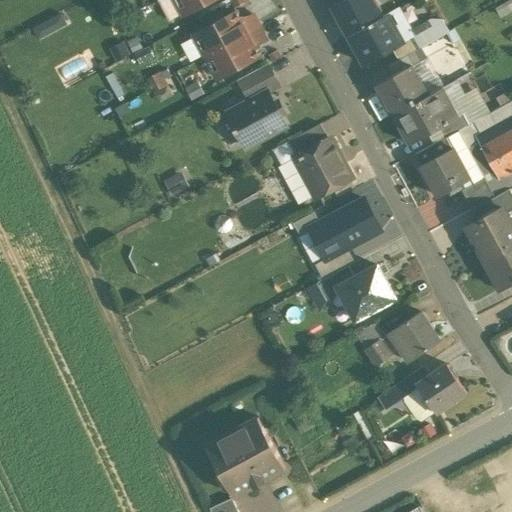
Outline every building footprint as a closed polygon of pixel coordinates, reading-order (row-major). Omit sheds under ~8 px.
[(176,0),(183,13),(208,0),(176,0)] [(344,0),(333,6),(349,36),(381,18),(371,0),(344,0)] [(237,13),(195,35),(206,56),(260,27),(254,15),(246,19),(239,18),(237,13)] [(406,42),(406,41),(390,13),(381,18),(349,36),(365,65),(393,49),(406,42)] [(393,49),(399,60),(418,50),(436,40),(440,38),(433,26),(406,41),(406,42),(393,49)] [(260,27),(206,56),(217,77),(259,55),(256,50),(259,44),(267,39),(260,27)] [(436,40),(418,50),(424,60),(425,61),(443,51),(436,40)] [(418,50),(399,60),(404,70),(412,65),(413,66),(424,60),(418,50)] [(389,66),(395,75),(404,70),(399,60),(389,66)] [(267,65),(242,78),(253,98),(267,91),(268,92),(279,86),(267,65)] [(395,75),(377,85),(393,115),(429,95),(413,66),(412,65),(404,70),(395,75)] [(429,95),(393,115),(394,117),(400,113),(407,126),(401,129),(410,144),(439,128),(459,117),(451,102),(445,105),(438,92),(444,89),(443,88),(429,95)] [(268,92),(267,91),(253,98),(228,112),(236,128),(234,129),(236,133),(238,131),(247,147),(286,126),(280,115),(285,112),(278,100),(273,102),(268,92)] [(464,116),(469,125),(474,122),(505,105),(501,96),(464,116)] [(511,101),(505,105),(474,122),(480,133),(511,116),(511,101)] [(459,131),(469,125),(464,116),(463,114),(459,117),(439,128),(445,138),(448,137),(459,131)] [(476,136),(499,179),(508,175),(511,172),(511,116),(480,133),(476,136)] [(485,177),(489,185),(499,179),(476,136),(480,133),(474,122),(469,125),(459,131),(484,177),(485,177)] [(320,124),(289,141),(297,156),(329,140),(320,124)] [(451,196),(462,190),(484,177),(459,131),(448,137),(454,148),(470,179),(448,192),(451,196)] [(445,138),(416,154),(421,165),(454,148),(448,137),(445,138)] [(351,177),(331,139),(297,156),(295,157),(310,184),(314,182),(319,192),(315,194),(316,196),(351,177)] [(454,148),(421,165),(438,197),(448,192),(470,179),(454,148)] [(499,179),(489,185),(495,196),(511,186),(511,182),(508,175),(499,179)] [(495,196),(489,185),(485,177),(484,177),(462,190),(473,209),(476,208),(495,196)] [(495,196),(476,208),(481,219),(503,207),(507,213),(511,210),(511,191),(510,188),(495,196)] [(309,229),(326,260),(341,252),(382,231),(365,199),(320,223),(309,229)] [(481,219),(466,227),(474,241),(476,240),(480,247),(478,248),(485,262),(511,247),(511,223),(511,224),(507,213),(503,207),(481,219)] [(309,229),(320,223),(314,213),(294,224),(299,234),(309,229)] [(511,247),(485,262),(501,290),(511,283),(511,247)] [(324,279),(349,266),(341,252),(326,260),(316,266),(324,279)] [(355,277),(338,286),(341,293),(356,319),(395,298),(377,265),(355,277)] [(324,279),(317,283),(327,301),(341,293),(338,286),(355,277),(349,266),(324,279)] [(420,313),(395,330),(415,357),(439,340),(420,313)] [(379,340),(386,335),(377,322),(356,334),(366,349),(379,340)] [(395,330),(388,335),(399,351),(407,363),(415,357),(395,330)] [(386,335),(379,340),(390,356),(399,351),(388,335),(387,334),(386,335)] [(390,356),(379,340),(366,349),(378,365),(390,356)] [(447,364),(417,385),(436,412),(453,401),(451,399),(464,390),(465,392),(466,391),(447,364)] [(406,378),(378,397),(386,408),(405,395),(414,389),(406,378)] [(312,410),(294,419),(301,434),(319,424),(312,410)] [(258,417),(207,445),(234,495),(254,484),(255,486),(266,480),(265,478),(285,467),(258,417)] [(239,511),(232,498),(210,508),(211,511),(239,511)]
